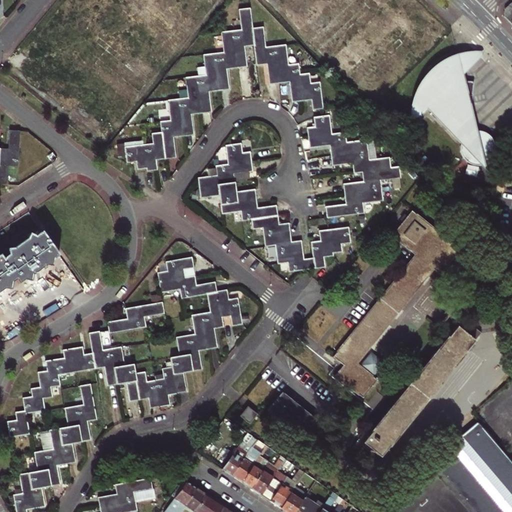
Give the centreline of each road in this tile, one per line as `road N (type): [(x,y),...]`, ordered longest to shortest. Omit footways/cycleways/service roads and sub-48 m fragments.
road 1 (residential): [(64,511),(110,442),(192,413),(281,306)]
road 2 (residential): [(160,210),(223,125),(248,110),(273,114),(288,130),(302,210)]
road 3 (residential): [(0,373),(11,356),(117,284),(130,245),(126,211)]
road 4 (residential): [(160,210),(281,306)]
